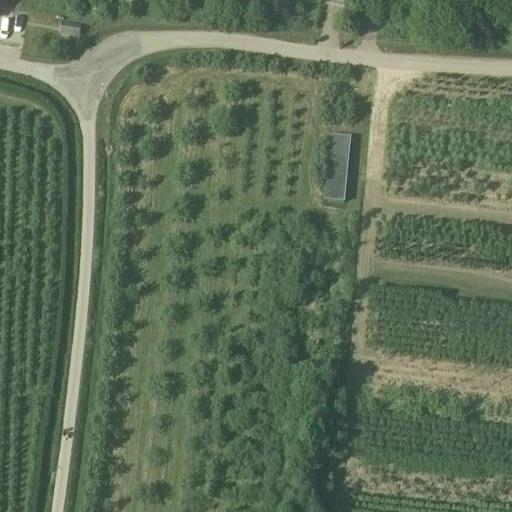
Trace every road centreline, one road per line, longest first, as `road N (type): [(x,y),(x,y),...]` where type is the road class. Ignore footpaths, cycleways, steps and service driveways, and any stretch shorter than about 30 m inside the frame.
road 1 (unclassified): [(511,68),(171,42),(138,49),(77,87)]
road 2 (unclassified): [(58,511),(89,281),(92,165),(77,87)]
